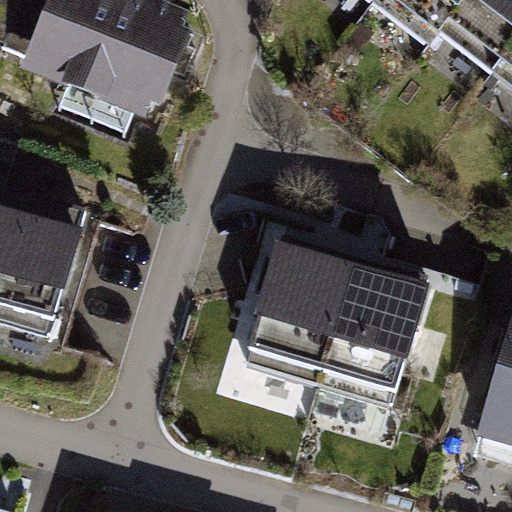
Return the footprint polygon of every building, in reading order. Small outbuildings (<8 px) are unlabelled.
[(0,0),(0,60),(18,68),(45,0),(0,0)] [(102,0),(46,0),(12,83),(151,135),(187,34),(102,0)] [(363,0),(434,53),(473,0),(363,0)] [(511,0),(475,0),(444,42),(511,93),(511,0)] [(0,207),(0,266),(16,212),(0,207)] [(16,212),(0,266),(0,340),(51,355),(86,233),(16,212)] [(269,254),(234,376),(315,399),(350,277),(269,254)] [(350,277),(315,399),(395,422),(430,300),(350,277)] [(511,337),(471,463),(511,475),(511,337)]
